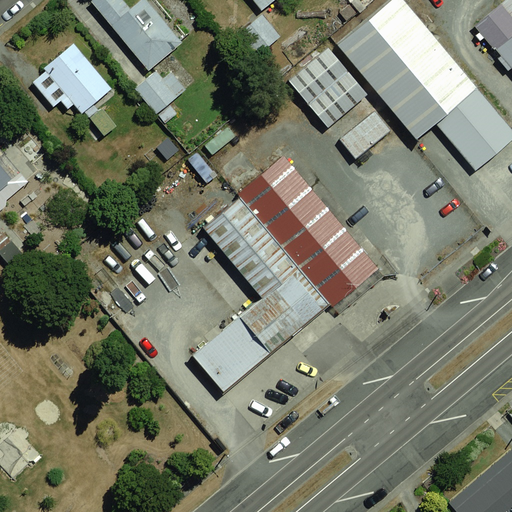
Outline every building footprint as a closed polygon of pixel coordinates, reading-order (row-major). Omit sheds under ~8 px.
[(113,0),(84,0),(79,5),(135,72),(176,39),(144,0),(133,0),(122,10),(113,0)] [(511,128),(404,0),(389,0),(336,44),(416,141),(437,124),(475,170),(511,139),(511,128)] [(511,0),(507,0),(476,26),(511,68),(511,0)] [(257,54),(281,36),(265,14),(240,32),(257,54)] [(325,42),(279,75),(318,129),(364,95),(325,42)] [(67,45),(21,78),(44,108),(78,116),(107,92),(67,45)] [(149,67),(124,85),(145,112),(171,96),(149,67)] [(106,135),(118,124),(100,105),(88,117),(106,135)] [(369,108),(332,137),(350,158),(386,129),(369,108)] [(280,152),(236,188),(339,305),(383,271),(280,152)] [(20,173),(11,179),(0,164),(0,210),(6,206),(6,200),(28,182),(20,173)] [(257,294),(184,355),(216,394),(319,308),(326,317),(339,305),(236,188),(197,223),(257,294)] [(511,467),(503,458),(448,507),(452,511),(507,511),(511,508),(511,467)]
